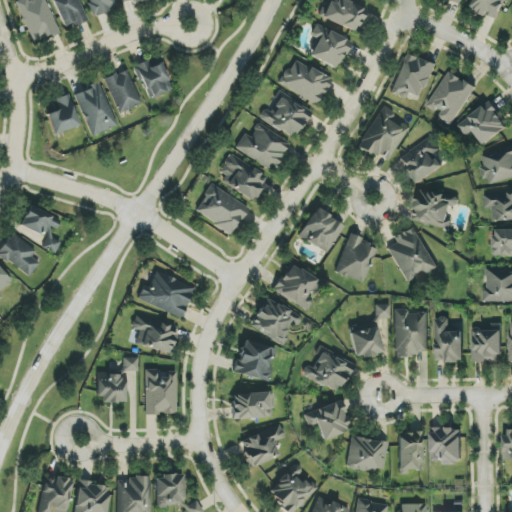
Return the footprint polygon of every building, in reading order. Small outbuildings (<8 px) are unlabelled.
[(60,32),(44,0),(31,0),(29,1),(28,0),(18,0),(14,2),(33,42),(45,36),(46,39),(60,32)] [(88,21),(79,0),(51,0),(63,27),(73,23),(75,26),(88,21)] [(116,8),(113,0),(87,0),(94,16),(116,8)] [(332,0),(324,18),(356,33),(367,10),(344,0),(332,0)] [(508,0),(475,0),(472,9),(499,21),(508,0)] [(351,43),(317,24),(310,37),(317,40),(308,55),(336,70),(351,43)] [(392,94),(406,100),(409,92),(422,97),(435,63),(407,53),(392,94)] [(332,80),(294,58),(279,84),(316,106),(332,80)] [(135,65),(149,100),(173,90),(161,63),(147,68),(145,62),(135,65)] [(119,114),(141,103),(126,70),(104,80),(119,114)] [(426,107),(452,124),(476,88),(451,70),(426,107)] [(73,93),(91,137),(117,126),(99,82),(73,93)] [(53,135),(79,127),(69,94),(56,98),(59,110),(46,114),(53,135)] [(311,111),(282,94),(270,113),(264,109),(259,118),(293,139),(311,111)] [(466,136),(472,130),(484,145),(509,125),(490,101),(458,127),(466,136)] [(387,163),(410,127),(382,109),(358,145),(387,163)] [(235,148),(272,172),(290,144),(258,123),(250,137),(244,133),(235,148)] [(400,160),(417,184),(441,168),(431,153),(437,149),(431,139),(400,160)] [(511,145),(481,155),(484,166),(482,167),(487,185),(511,177),(511,145)] [(267,178),(230,154),(216,176),(253,200),(267,178)] [(248,208),(211,185),(194,212),(230,235),(248,208)] [(452,229),(457,202),(444,199),(445,194),(418,189),(412,222),(452,229)] [(493,222),(511,220),(511,189),(484,191),(485,209),(492,209),(493,222)] [(60,221),(29,205),(19,226),(45,238),(41,247),(55,254),(60,242),(48,236),(52,228),(56,230),(60,221)] [(329,253),(343,224),(313,209),(299,238),(329,253)] [(407,283),(437,266),(414,226),(393,237),(396,243),(387,248),(407,283)] [(511,229),(493,230),(494,256),(511,255),(511,229)] [(36,251),(12,233),(0,248),(0,256),(28,278),(39,264),(31,258),(36,251)] [(377,246),(347,235),(334,272),(364,283),(377,246)] [(306,312),(314,300),(307,296),(317,280),(290,263),(273,290),(306,312)] [(511,301),(511,267),(487,268),(487,289),(483,289),(484,302),(511,301)] [(0,292),(12,281),(0,269),(0,299),(3,296),(0,293),(0,292)] [(194,287),(155,271),(148,287),(143,285),(137,300),(182,318),(194,287)] [(297,328),(303,318),(266,298),(250,327),(281,344),(292,325),(297,328)] [(375,305),(375,319),(390,318),(389,305),(375,305)] [(428,313),(407,313),(407,310),(394,310),(394,355),(428,355),(428,313)] [(170,352),(176,326),(135,317),(132,329),(135,330),(132,343),(170,352)] [(435,319),(435,362),(464,362),(464,331),(448,331),(448,319),(435,319)] [(350,331),(354,358),(381,354),(378,328),(350,331)] [(502,330),(472,330),(473,362),(502,362),(502,330)] [(269,382),(273,368),(271,367),(276,349),(242,340),(234,373),(269,382)] [(311,368),(306,365),(301,375),(339,393),(353,364),(321,348),(311,368)] [(137,358),(123,358),(123,372),(98,372),(98,403),(125,403),(126,371),(137,372),(137,358)] [(176,371),(145,371),(145,415),(176,414),(176,371)] [(233,419),(273,418),(273,393),(232,394),(233,419)] [(303,413),(308,427),(317,425),(322,440),(350,432),(342,401),(303,413)] [(279,457),(274,442),(284,438),(279,425),(239,441),(250,468),(279,457)] [(462,429),(432,430),(432,464),(462,463),(462,429)] [(504,461),(511,460),(511,431),(503,431),(504,461)] [(425,470),(423,432),(398,433),(399,471),(425,470)] [(382,474),(387,443),(351,437),(346,468),(382,474)] [(293,511),(318,489),(310,481),(308,482),(294,467),(268,491),(286,511),(293,511)] [(65,511),(72,480),(45,475),(37,511),(65,511)] [(155,476),(156,507),(184,506),(182,475),(155,476)] [(149,511),(150,478),(116,478),(115,511),(149,511)] [(106,511),(109,485),(78,482),(74,511),(106,511)] [(346,511),(348,508),(314,497),(309,511),(346,511)] [(188,511),(201,511),(196,501),(186,507),(188,511)] [(386,511),(387,503),(356,501),(354,511),(386,511)]
